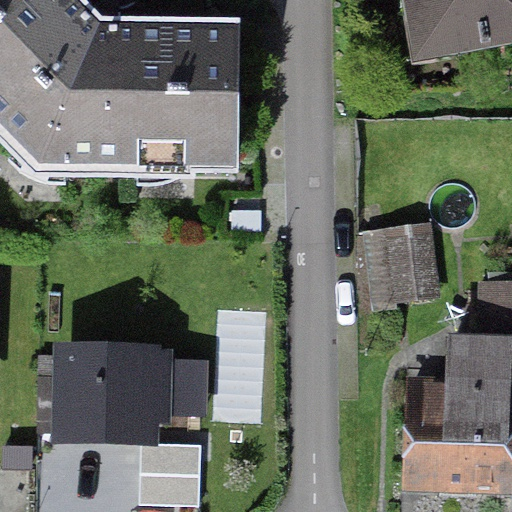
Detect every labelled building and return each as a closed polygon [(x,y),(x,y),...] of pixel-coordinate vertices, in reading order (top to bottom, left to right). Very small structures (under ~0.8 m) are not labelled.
[(181,161),(180,173),(227,173),(229,33),(164,32),(157,25),(141,25),(133,32),(112,32),(109,35),(83,23),(83,19),(68,4),(68,0),(0,0),(0,143),(1,144),(10,136),(38,166),(62,166),(62,177),(135,179),(135,161),(181,161)] [(511,0),(410,0),(411,2),(422,0),(431,51),(477,44),(478,49),(485,48),(483,38),(511,32),(511,0)] [(425,240),(389,244),(395,302),(431,298),(425,240)] [(477,334),(480,334),(476,347),(504,347),(511,347),(511,287),(477,287),(477,334)] [(409,411),(407,487),(502,490),(505,414),(501,414),(504,347),(476,347),(448,346),(447,385),(411,384),(410,411),(409,411)] [(137,420),(157,420),(159,366),(68,362),(67,383),(35,382),(34,436),(137,438),(137,420)]
